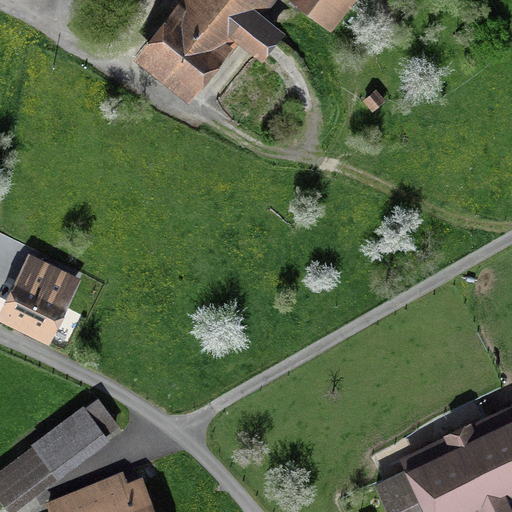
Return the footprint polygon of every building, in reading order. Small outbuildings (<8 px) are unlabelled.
[(187,0),(140,56),(197,104),(248,42),(272,62),(295,35),(272,16),(286,0),(187,0)] [(300,0),(338,32),(366,0),(300,0)] [(1,316),(58,343),(82,291),(25,265),(1,316)] [(0,470),(0,496),(6,506),(126,421),(106,395),(0,470)] [(511,511),(511,419),(381,477),(396,511),(511,511)] [(166,511),(149,465),(26,511),(166,511)]
